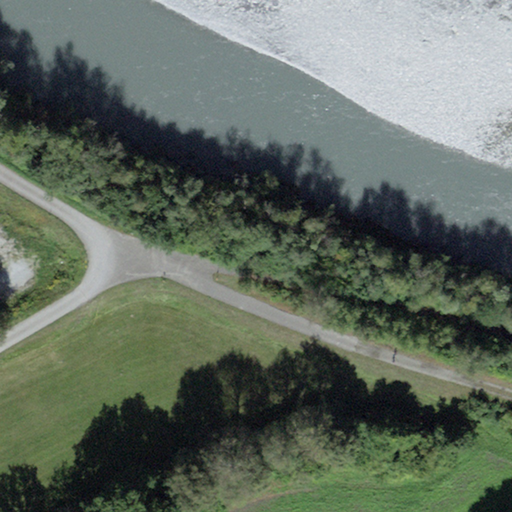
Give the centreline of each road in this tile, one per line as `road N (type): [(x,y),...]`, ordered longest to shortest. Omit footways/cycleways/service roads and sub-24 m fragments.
road 1 (track): [(124,250),(313,330),(511,392)]
road 2 (unclassified): [(124,250),(77,298),(0,344)]
road 3 (unclassified): [(124,250),(0,170)]
